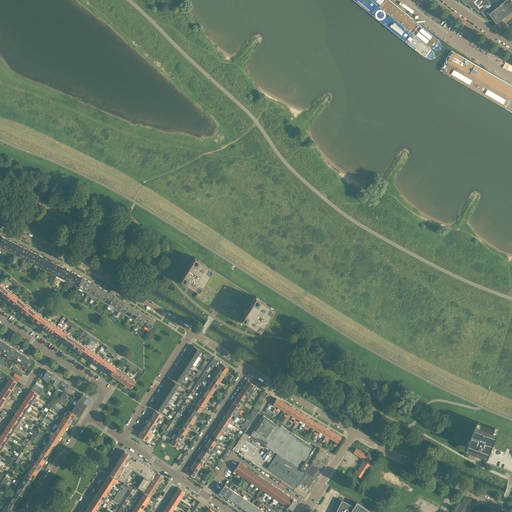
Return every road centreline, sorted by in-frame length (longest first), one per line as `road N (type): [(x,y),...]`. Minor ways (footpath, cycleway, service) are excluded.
road 1 (residential): [(191,330),(0,225)]
road 2 (residential): [(207,497),(232,456),(307,504)]
road 3 (residential): [(178,477),(247,367)]
road 4 (residential): [(406,0),(511,76)]
road 5 (residential): [(122,439),(191,330)]
road 6 (residential): [(355,432),(247,367)]
